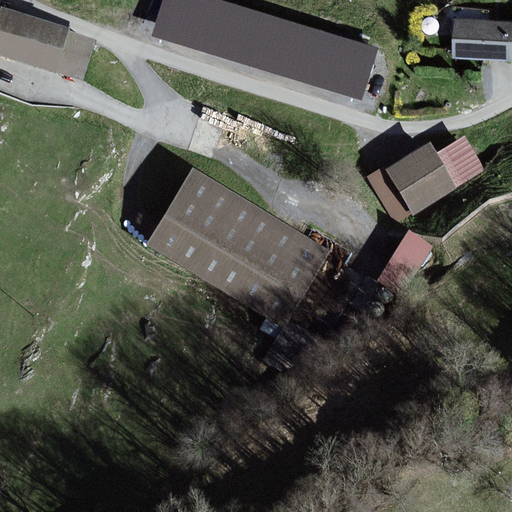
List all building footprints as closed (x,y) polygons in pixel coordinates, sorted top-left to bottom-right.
[(383,46),(236,0),(172,0),(162,32),(368,96),(383,46)] [(3,11),(2,14),(0,22),(0,53),(83,78),(95,38),(3,11)] [(511,21),(461,18),(459,55),(511,57),(511,21)] [(432,144),(371,177),(396,223),(414,213),(413,212),(460,187),(457,182),(481,169),(464,139),(437,154),(432,144)] [(331,252),(193,172),(148,249),(286,329),(331,252)] [(433,246),(409,231),(378,280),(402,295),(433,246)]
